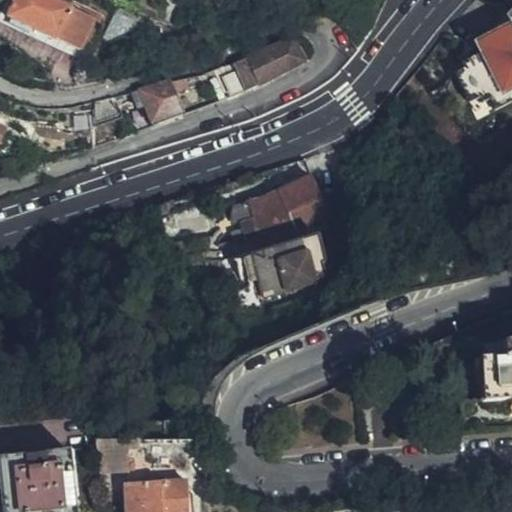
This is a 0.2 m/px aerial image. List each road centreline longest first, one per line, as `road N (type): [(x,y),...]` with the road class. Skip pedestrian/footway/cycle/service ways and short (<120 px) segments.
road 1 (residential): [(0,187),(283,84),(321,62),(328,46),(318,27),(286,28),(66,100),(34,98),(0,82)]
road 2 (tertiary): [(511,291),(257,389),(234,420),(241,458),(292,484),(511,461)]
road 3 (tertiary): [(0,237),(337,119),(375,85),(439,0)]
